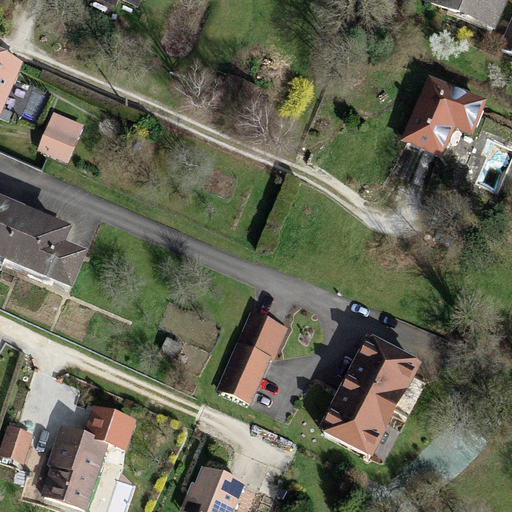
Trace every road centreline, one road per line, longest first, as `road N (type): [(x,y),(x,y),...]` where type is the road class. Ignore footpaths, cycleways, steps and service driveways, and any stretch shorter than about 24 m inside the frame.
road 1 (unknown): [(0,158),(125,173),(316,260),(435,340)]
road 2 (residential): [(250,142),(0,36)]
